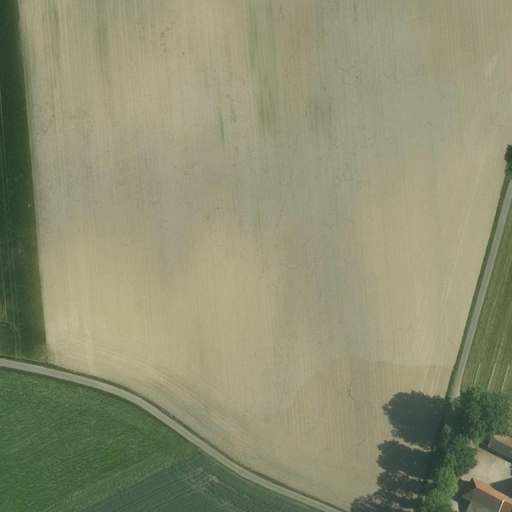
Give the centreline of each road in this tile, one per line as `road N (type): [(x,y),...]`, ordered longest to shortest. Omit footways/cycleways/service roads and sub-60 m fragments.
road 1 (unclassified): [(331,511),(250,477),(123,394),(0,362)]
road 2 (unclassified): [(421,511),(511,188)]
